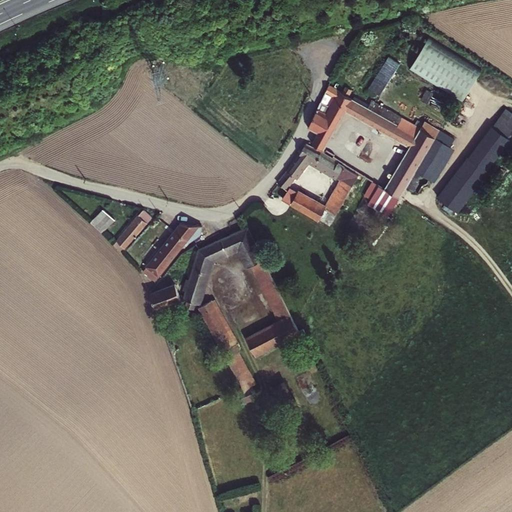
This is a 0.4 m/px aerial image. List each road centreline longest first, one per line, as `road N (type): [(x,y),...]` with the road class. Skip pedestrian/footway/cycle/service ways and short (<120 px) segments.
road 1 (residential): [(0,170),(25,165),(135,199),(228,215),(253,198),(305,125),(331,58)]
road 2 (track): [(414,196),(472,236),(511,286)]
